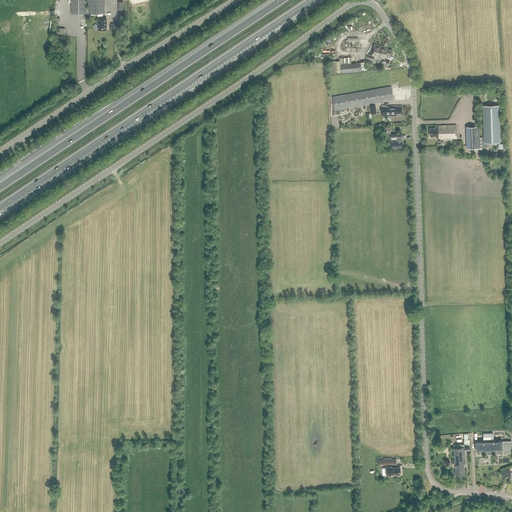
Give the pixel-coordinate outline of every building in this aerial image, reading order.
[(87,14),(86,0),(70,0),(71,14),(87,14)] [(104,0),(88,0),(88,14),(105,14),(104,0)] [(98,30),(106,30),(106,19),(98,19),(98,30)] [(385,59),(386,56),(390,57),(392,50),(387,49),(387,48),(384,48),(384,47),(374,45),(371,56),(374,57),(374,56),(379,57),(379,58),(385,59)] [(351,64),(351,63),(341,64),(342,73),(366,71),(366,67),(365,67),(365,62),(355,63),(355,64),(351,64)] [(394,101),(391,86),(332,97),(334,111),(394,101)] [(483,106),(484,143),(500,142),(499,105),(483,106)] [(396,114),(402,114),(401,106),(397,106),(390,106),(390,107),(386,107),(386,106),(381,106),(381,116),(396,116),(396,114)] [(439,139),(456,138),(456,125),(436,126),(436,128),(430,128),(431,137),(436,136),(436,137),(439,137),(439,139)] [(466,127),(467,149),(480,148),(483,148),(482,138),(480,138),(479,127),(466,127)] [(398,148),(402,148),(402,133),(390,134),(391,149),(398,149),(398,148)] [(511,441),(493,442),(493,441),(494,441),(493,441),(493,433),(483,434),(484,442),(475,442),(476,451),(481,450),(481,452),(487,452),(487,454),(490,454),(491,452),(496,452),(497,454),(502,453),(502,454),(503,454),(502,453),(505,453),(507,452),(508,451),(510,449),(510,447),(510,445),(510,441),(511,441)] [(452,468),(455,468),(456,475),(464,474),(464,462),(465,462),(465,451),(470,450),(469,447),(464,448),(464,445),(454,445),(454,448),(455,463),(451,463),(452,468)] [(401,471),(400,471),(400,468),(391,468),(391,467),(386,467),(386,476),(392,476),(392,475),(400,475),(400,473),(401,473),(401,471)] [(511,476),(510,469),(501,471),(502,478),(511,476)]
